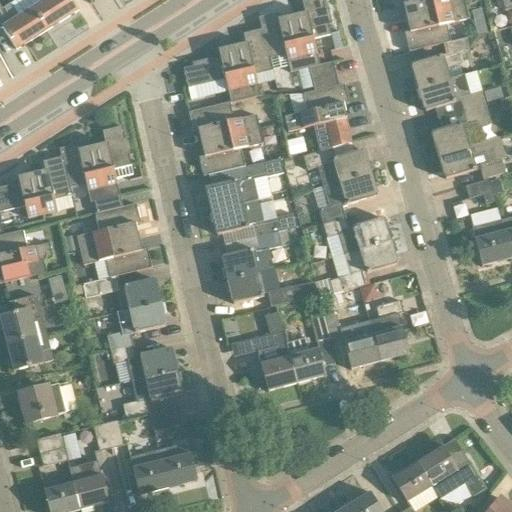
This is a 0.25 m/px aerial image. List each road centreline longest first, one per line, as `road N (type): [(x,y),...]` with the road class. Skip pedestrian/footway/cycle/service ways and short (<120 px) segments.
road 1 (residential): [(125,46),(141,73),(246,511)]
road 2 (residential): [(468,379),(354,0)]
road 3 (residential): [(268,511),(468,379)]
road 4 (tertiary): [(0,128),(125,46)]
